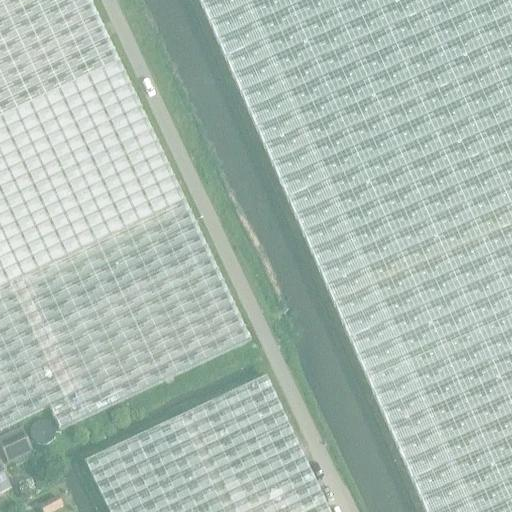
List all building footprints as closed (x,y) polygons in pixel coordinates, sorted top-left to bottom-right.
[(0,0),(0,431),(49,409),(60,432),(176,377),(249,342),(87,0),(0,0)] [(511,511),(511,0),(199,0),(426,511),(511,511)] [(328,511),(266,379),(191,413),(180,419),(83,465),(106,511),(328,511)] [(0,444),(9,464),(31,453),(21,431),(0,440),(0,444)] [(0,495),(10,490),(0,471),(0,495)] [(57,497),(39,507),(41,511),(54,511),(63,508),(57,497)]
